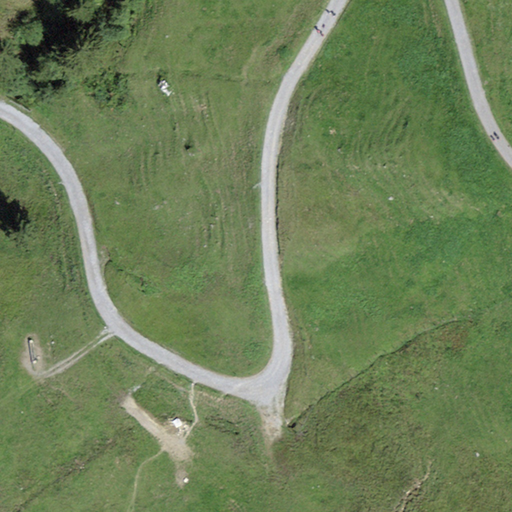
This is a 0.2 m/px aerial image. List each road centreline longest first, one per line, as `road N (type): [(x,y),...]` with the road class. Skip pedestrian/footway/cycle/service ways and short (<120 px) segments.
road 1 (track): [(0,112),(29,129),(70,178),(100,297),(118,325),(194,373),(237,386),(262,383),(281,357),(268,197),(274,132),(296,71),(339,0)]
road 2 (track): [(451,0),(487,119),(511,157)]
